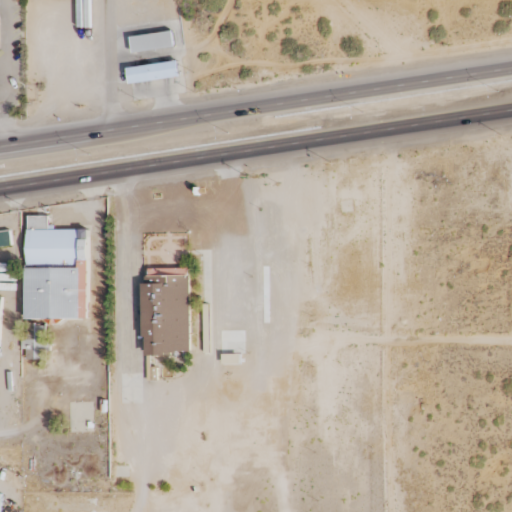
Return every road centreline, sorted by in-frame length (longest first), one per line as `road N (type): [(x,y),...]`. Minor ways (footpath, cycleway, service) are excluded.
road 1 (trunk): [(511,69),(0,151)]
road 2 (trunk): [(0,193),(511,112)]
road 3 (residential): [(112,132),(110,0)]
